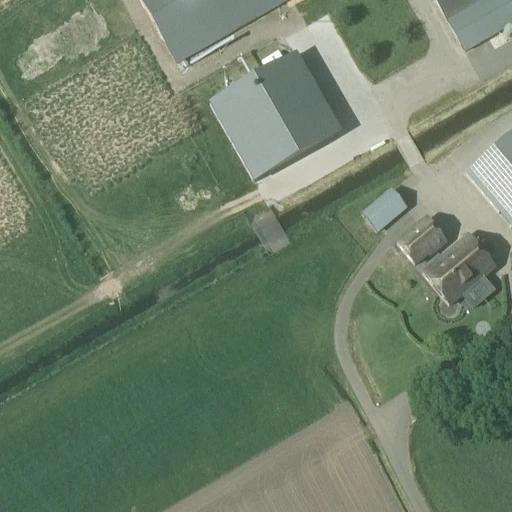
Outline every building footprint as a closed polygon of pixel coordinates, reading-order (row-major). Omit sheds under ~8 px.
[(260,0),(267,12),(287,0),(260,0)] [(511,0),(433,0),(464,53),(511,25),(511,0)] [(279,41),(186,95),(226,169),(321,108),(279,41)] [(511,134),(464,176),(511,231),(511,134)] [(374,233),(404,209),(391,192),(360,215),(374,233)] [(396,246),(413,267),(443,242),(425,221),(396,246)] [(461,308),(472,321),(504,291),(471,252),(438,282),(448,294),(447,297),(457,309),(461,308)]
